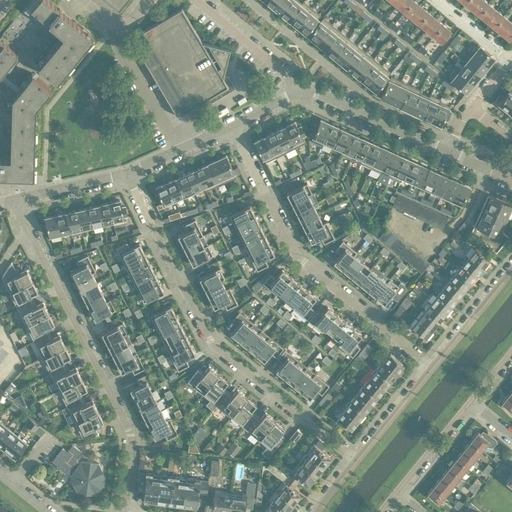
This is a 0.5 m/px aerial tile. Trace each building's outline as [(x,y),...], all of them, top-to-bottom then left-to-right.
[(52,87),(58,80),(93,36),(58,7),(49,0),(30,0),(27,3),(0,36),(0,174),(34,175),(36,106),(52,87)] [(280,13),(290,0),(276,0),(272,6),(280,13)] [(288,19),(302,3),(298,0),(290,0),(280,13),(288,19)] [(404,12),(414,0),(413,0),(401,0),(397,6),(404,12)] [(421,6),(414,0),(404,12),(411,18),(421,6)] [(467,0),(465,3),(472,9),(479,0),(467,0)] [(483,0),(479,0),(472,9),(479,15),(489,4),(483,0)] [(297,26),(312,8),(303,1),(302,3),(288,19),(297,26)] [(489,4),(479,15),(487,21),(496,10),(489,4)] [(429,13),(421,6),(411,18),(419,24),(429,13)] [(223,78),(227,61),(230,49),(202,42),(182,8),(138,33),(135,45),(177,116),(223,89),(226,88),(228,86),(223,78)] [(305,33),(321,15),(312,8),(297,26),(305,33)] [(496,10),(487,21),(494,27),(503,16),(496,10)] [(435,18),(429,13),(419,24),(426,30),(435,18)] [(501,33),(511,22),(503,16),(494,27),(501,33)] [(317,43),(332,24),(323,17),(308,35),(317,43)] [(391,28),(395,23),(388,17),(384,22),(391,28)] [(443,24),(435,18),(426,30),(434,36),(443,24)] [(511,23),(511,22),(501,33),(509,40),(511,35),(511,23)] [(325,49),(340,31),(332,24),(317,43),(325,49)] [(451,31),(443,24),(434,36),(441,42),(451,31)] [(333,56),(348,38),(340,31),(325,49),(333,56)] [(342,63),(357,45),(348,38),(333,56),(342,63)] [(457,41),(453,46),(454,46),(459,51),(463,47),(457,42),(457,41)] [(350,70),(365,52),(357,45),(342,63),(350,70)] [(494,57),(480,45),(472,54),(487,66),(488,65),(489,63),(494,57)] [(409,50),(403,58),(410,64),(414,59),(416,56),(409,50)] [(358,77),(373,58),(365,52),(350,70),(358,77)] [(487,66),(472,54),(466,63),(480,75),(487,66)] [(367,84),(382,65),(373,58),(358,77),(367,84)] [(480,75),(466,63),(459,71),(473,83),(477,79),(478,77),(480,75)] [(375,91),(391,72),(382,65),(367,84),(375,91)] [(473,83),(459,71),(452,80),(466,92),(470,87),(471,86),(473,83)] [(391,102),(401,80),(391,76),(381,97),(391,102)] [(401,107),(411,85),(401,80),(391,102),(401,107)] [(411,111),(420,92),(421,89),(411,85),(401,107),(411,111)] [(511,113),(511,111),(511,93),(508,91),(498,103),(511,113)] [(420,116),(429,96),(420,92),(411,111),(420,116)] [(430,120),(439,101),(440,99),(430,94),(429,96),(420,116),(430,120)] [(446,120),(450,111),(448,110),(449,106),(439,101),(430,120),(440,125),(443,119),(446,120)] [(331,124),(321,119),(318,126),(315,124),(311,133),(314,134),(313,136),(323,141),(331,124)] [(304,135),(299,127),(297,128),(293,122),(283,127),(292,144),(302,139),(301,137),(304,135)] [(333,145),(341,128),(331,124),(323,141),(333,145)] [(292,144),(283,127),(274,132),(282,149),(292,144)] [(343,150),(351,133),(341,128),(333,145),(343,150)] [(282,149),(274,132),(264,136),(272,153),(282,149)] [(353,154),(360,137),(351,133),(343,150),(353,154)] [(272,153),(264,136),(254,141),(262,158),(272,153)] [(362,159),(370,142),(360,137),(353,154),(362,159)] [(372,163),(380,146),(370,142),(362,159),(372,163)] [(382,168),(390,150),(380,146),(372,163),(382,168)] [(392,172),(400,155),(390,150),(382,168),(392,172)] [(234,172),(226,155),(216,160),(224,177),(234,172)] [(402,177),(410,159),(400,155),(392,172),(402,177)] [(412,181),(419,164),(410,159),(402,177),(412,181)] [(224,177),(216,160),(206,164),(214,182),(224,177)] [(214,182),(206,164),(196,169),(204,186),(214,182)] [(421,186),(429,168),(419,164),(412,181),(421,186)] [(431,190),(439,173),(429,168),(421,186),(431,190)] [(204,186),(196,169),(186,173),(194,191),(204,186)] [(194,191),(186,173),(181,176),(178,177),(176,178),(184,195),(185,197),(195,193),(194,191)] [(441,195),(449,177),(439,173),(431,190),(441,195)] [(451,199),(459,182),(449,177),(441,195),(451,199)] [(184,195),(176,178),(175,178),(172,180),(167,182),(174,199),(184,195)] [(174,199),(167,182),(165,183),(156,187),(158,191),(159,193),(156,195),(160,203),(163,202),(165,206),(175,202),(174,199)] [(461,204),(469,186),(459,182),(451,199),(461,204)] [(291,203),(308,194),(312,193),(307,183),(286,193),(291,203)] [(313,204),(308,194),(291,203),(296,213),(313,204)] [(398,194),(392,206),(398,208),(403,197),(398,194)] [(501,230),(511,205),(511,204),(498,198),(491,195),(490,195),(487,194),(471,231),(496,251),(509,236),(501,230)] [(403,197),(398,208),(403,211),(408,199),(403,197)] [(414,202),(408,199),(403,211),(408,213),(414,202)] [(127,216),(124,206),(122,207),(121,204),(120,200),(111,202),(109,202),(114,223),(114,226),(125,223),(124,216),(127,216)] [(114,223),(109,202),(103,204),(100,204),(98,205),(103,226),(114,223)] [(414,202),(408,213),(414,216),(419,204),(414,202)] [(318,214),(313,204),(296,213),(301,222),(318,214)] [(425,207),(419,204),(414,216),(419,218),(425,207)] [(103,226),(98,205),(96,205),(93,206),(88,207),(92,226),(93,228),(103,226)] [(255,215),(250,205),(229,215),(234,225),(255,215)] [(92,226),(88,207),(82,209),(79,209),(77,210),(82,228),(92,226)] [(430,209),(425,207),(419,218),(425,221),(430,209)] [(436,212),(430,209),(425,221),(431,223),(436,212)] [(82,228),(77,210),(72,211),(69,212),(67,212),(72,233),(72,235),(83,233),(82,228)] [(72,233),(67,212),(65,213),(62,213),(56,215),(61,235),(72,233)] [(436,212),(431,223),(436,226),(441,214),(436,212)] [(323,223),(318,214),(301,222),(306,232),(323,223)] [(448,217),(441,214),(436,226),(443,229),(448,217)] [(61,235),(56,215),(54,215),(45,217),(46,221),(50,238),(61,235)] [(239,235),(259,225),(255,215),(234,225),(239,235)] [(203,235),(195,219),(184,225),(187,230),(182,233),(178,235),(183,245),(203,235)] [(370,229),(373,226),(364,219),(362,222),(370,229)] [(326,221),(323,223),(306,232),(311,242),(321,237),(324,243),(334,238),(326,221)] [(475,237),(463,228),(465,224),(463,222),(458,229),(472,240),(475,237)] [(219,231),(216,225),(210,227),(213,234),(219,231)] [(230,231),(227,225),(222,228),(225,234),(230,231)] [(244,245),(264,234),(259,225),(239,235),(244,245)] [(387,228),(379,237),(385,242),(393,232),(387,228)] [(393,232),(385,242),(389,246),(398,236),(393,232)] [(249,254),(269,244),(264,234),(244,245),(249,254)] [(187,254),(207,245),(203,235),(183,245),(187,254)] [(398,236),(389,246),(394,250),(402,240),(398,236)] [(354,255),(357,252),(343,240),(335,249),(340,254),(333,262),(342,269),(354,255)] [(402,240),(394,250),(399,254),(407,244),(402,240)] [(143,252),(139,243),(129,248),(126,242),(115,247),(123,262),(143,252)] [(240,251),(237,244),(231,247),(235,254),(240,251)] [(264,259),(265,258),(274,254),(269,244),(249,254),(257,270),(268,265),(264,259)] [(407,244),(399,254),(403,257),(411,247),(407,244)] [(192,265),(213,255),(207,245),(187,254),(192,265)] [(411,247),(403,257),(408,261),(416,251),(411,247)] [(475,247),(462,263),(476,275),(489,259),(475,247)] [(232,257),(229,251),(223,253),(226,260),(232,257)] [(416,251),(408,261),(413,265),(421,255),(416,251)] [(128,272),(148,262),(143,252),(123,262),(128,272)] [(96,270),(88,255),(77,260),(80,266),(70,271),(75,281),(92,272),(96,270)] [(351,276),(362,262),(354,255),(342,269),(351,276)] [(421,255),(413,265),(417,269),(425,259),(421,255)] [(425,259),(417,269),(422,273),(430,263),(425,259)] [(17,274),(11,262),(1,278),(3,281),(17,274)] [(108,268),(104,262),(99,265),(103,271),(108,268)] [(119,269),(116,262),(111,265),(114,271),(119,269)] [(133,282),(154,272),(148,262),(128,272),(133,282)] [(359,283),(371,268),(362,262),(351,276),(359,283)] [(476,275),(462,263),(449,279),(464,291),(476,275)] [(224,279),(219,268),(199,278),(204,289),(221,280),(224,279)] [(367,290),(379,275),(371,268),(359,283),(367,290)] [(276,294),(291,276),(282,269),(275,278),(270,273),(262,283),(276,294)] [(32,281),(27,270),(17,274),(3,281),(9,292),(32,281)] [(97,282),(92,272),(75,281),(80,290),(97,282)] [(138,292),(159,282),(154,272),(133,282),(138,292)] [(376,297),(388,282),(379,275),(367,290),(376,297)] [(285,301),(299,283),(291,276),(276,294),(285,301)] [(384,303),(398,286),(390,279),(388,282),(376,297),(384,303)] [(464,291),(449,279),(436,294),(451,306),(464,291)] [(225,289),(221,280),(204,289),(209,298),(225,289)] [(14,303),(28,296),(38,292),(32,281),(9,292),(14,303)] [(118,288),(114,281),(109,284),(112,290),(118,288)] [(102,292),(97,282),(80,290),(85,300),(102,292)] [(129,288),(126,282),(121,285),(124,291),(129,288)] [(143,302),(164,292),(159,282),(138,292),(143,302)] [(293,308),(307,290),(299,283),(285,301),(293,308)] [(229,288),(225,289),(209,298),(214,308),(224,303),(227,309),(237,304),(229,288)] [(309,306),(310,305),(316,297),(307,290),(293,308),(307,319),(314,310),(309,306)] [(107,301),(102,292),(85,300),(90,310),(107,301)] [(451,306),(436,294),(424,310),(438,322),(451,306)] [(17,308),(31,301),(28,296),(14,303),(17,308)] [(275,301),(269,296),(266,301),(271,306),(275,301)] [(95,320),(115,309),(110,300),(107,301),(90,310),(95,320)] [(20,314),(34,307),(31,301),(17,308),(20,314)] [(49,313),(43,302),(34,307),(20,314),(26,325),(49,313)] [(269,309),(263,304),(259,309),(265,314),(269,309)] [(175,315),(170,305),(150,315),(155,325),(175,315)] [(131,314),(128,307),(122,310),(126,317),(131,314)] [(322,331),(324,328),(336,314),(327,307),(321,315),(315,311),(308,320),(322,331)] [(143,315),(139,308),(134,311),(137,317),(143,315)] [(292,315),(286,310),(282,315),(288,320),(292,315)] [(438,322),(424,310),(411,325),(426,337),(438,322)] [(237,311),(228,317),(231,320),(238,312),(237,311)] [(238,340),(253,323),(239,311),(238,312),(231,320),(237,325),(230,333),(238,340)] [(45,329),(48,328),(54,324),(49,313),(26,325),(31,336),(45,329)] [(333,335),(344,320),(336,314),(324,328),(333,335)] [(160,335),(180,325),(175,315),(155,325),(160,335)] [(285,323),(280,318),(276,323),(282,327),(285,323)] [(341,342),(353,327),(344,320),(333,335),(341,342)] [(127,332),(122,323),(101,333),(106,343),(127,332)] [(247,347),(261,329),(253,323),(238,340),(247,347)] [(165,344),(185,334),(180,325),(160,335),(165,344)] [(355,343),(357,340),(362,334),(353,327),(341,342),(338,345),(352,356),(360,347),(355,343)] [(34,341),(47,334),(45,329),(31,336),(34,341)] [(255,354),(269,336),(261,329),(247,347),(255,354)] [(111,352),(132,342),(127,332),(106,343),(111,352)] [(36,346),(50,339),(47,334),(34,341),(36,346)] [(144,340),(141,334),(136,336),(139,343),(144,340)] [(156,341),(153,334),(147,337),(150,344),(156,341)] [(170,354),(190,344),(185,334),(165,344),(170,354)] [(321,338),(315,334),(311,338),(317,343),(321,338)] [(65,346),(60,335),(50,339),(36,346),(42,358),(65,346)] [(264,361),(271,353),(276,357),(283,348),(269,336),(255,354),(264,361)] [(116,362),(136,352),(132,342),(111,352),(116,362)] [(364,358),(372,347),(367,343),(359,353),(364,358)] [(188,365),(185,359),(195,354),(190,344),(170,354),(178,370),(188,365)] [(48,369),(61,362),(71,357),(65,346),(42,358),(48,369)] [(337,352),(332,347),(328,352),(334,357),(337,352)] [(284,377),(298,360),(285,348),(277,358),(282,362),(275,370),(284,377)] [(144,368),(136,352),(116,362),(121,372),(131,367),(134,373),(144,368)] [(390,353),(376,369),(390,381),(404,364),(390,353)] [(164,357),(162,354),(157,356),(160,363),(166,360),(164,357)] [(331,360),(325,355),(322,360),(327,364),(331,360)] [(292,384),(307,367),(298,360),(284,377),(292,384)] [(50,374),(64,367),(61,362),(48,369),(50,374)] [(202,394),(218,374),(209,366),(202,374),(197,370),(187,382),(202,394)] [(53,379),(67,372),(64,367),(50,374),(53,379)] [(301,391),(315,374),(307,367),(292,384),(301,391)] [(82,379),(76,368),(67,372),(53,379),(59,390),(82,379)] [(390,381),(376,369),(363,385),(377,396),(390,381)] [(155,389),(147,373),(136,378),(139,384),(130,389),(135,399),(155,389)] [(226,393),(221,389),(228,381),(218,374),(202,394),(210,400),(206,405),(212,410),(216,405),(226,393)] [(321,394),(329,385),(315,374),(301,391),(309,398),(316,390),(321,394)] [(78,394),(81,393),(87,390),(82,379),(59,390),(64,401),(78,394)] [(5,391),(3,394),(5,396),(9,395),(19,390),(12,383),(11,382),(5,391)] [(364,412),(377,396),(363,385),(350,401),(364,412)] [(140,409),(160,398),(155,389),(135,399),(140,409)] [(230,417),(247,397),(237,389),(231,397),(226,393),(216,405),(230,417)] [(172,396),(169,390),(164,393),(167,399),(172,396)] [(324,406),(332,396),(327,392),(319,402),(324,406)] [(13,398),(23,407),(27,405),(21,394),(13,398)] [(67,406),(80,399),(78,394),(64,401),(67,406)] [(511,412),(511,397),(508,394),(501,403),(511,412)] [(254,416),(250,413),(256,405),(247,397),(230,417),(244,428),(254,416)] [(145,418),(165,408),(160,398),(140,409),(145,418)] [(69,411),(83,404),(80,399),(67,406),(69,411)] [(98,411),(92,400),(83,404),(69,411),(75,422),(98,411)] [(351,429),(364,412),(350,401),(337,417),(351,429)] [(13,402),(9,406),(16,411),(18,407),(13,402)] [(149,428),(170,418),(165,408),(145,418),(149,428)] [(36,412),(39,419),(46,416),(43,409),(36,412)] [(182,415),(179,409),(173,412),(177,418),(182,415)] [(80,433),(94,426),(103,421),(98,411),(75,422),(80,433)] [(258,440),(275,420),(265,412),(259,420),(254,416),(244,428),(258,440)] [(0,436),(8,427),(4,423),(5,421),(1,417),(0,417),(0,436)] [(45,431),(39,426),(30,418),(26,422),(36,430),(35,431),(41,436),(45,431)] [(178,433),(175,427),(170,418),(149,428),(154,438),(164,433),(167,439),(178,433)] [(283,440),(278,436),(284,428),(275,420),(258,440),(273,452),(283,440)] [(98,435),(97,432),(94,426),(80,433),(83,437),(98,435)] [(193,435),(197,442),(206,431),(199,426),(193,435)] [(5,449),(19,432),(15,428),(13,430),(8,427),(0,436),(0,447),(1,448),(2,447),(5,449)] [(294,442),(301,433),(297,429),(289,439),(294,442)] [(478,431),(470,440),(482,450),(485,446),(492,447),(497,442),(495,440),(496,440),(496,439),(487,432),(487,433),(486,432),(482,430),(480,433),(478,431)] [(14,458),(27,442),(22,438),(24,436),(19,432),(5,449),(8,452),(7,453),(14,458)] [(470,440),(463,449),(475,459),(482,450),(470,440)] [(189,442),(188,450),(199,452),(194,442),(189,442)] [(227,451),(233,456),(240,447),(234,442),(227,451)] [(216,450),(222,454),(227,448),(221,443),(216,450)] [(331,458),(314,443),(306,453),(324,467),(331,458)] [(106,480),(99,463),(81,461),(80,462),(76,459),(82,451),(72,444),(67,451),(63,448),(52,461),(57,465),(56,466),(65,473),(67,471),(71,474),(70,475),(77,492),(95,494),(106,480)] [(463,449),(456,458),(468,468),(475,459),(463,449)] [(324,467),(306,453),(299,462),(316,476),(324,467)] [(495,455),(492,458),(498,463),(501,460),(495,455)] [(456,458),(449,467),(461,476),(468,468),(456,458)] [(217,475),(218,463),(211,462),(210,474),(217,475)] [(301,494),(293,488),(297,484),(283,473),(270,462),(267,466),(262,465),(262,472),(265,473),(268,469),(283,481),(276,490),(293,504),(301,494)] [(316,476),(299,462),(291,471),(288,469),(287,469),(283,473),(297,484),(300,479),(308,485),(316,476)] [(502,463),(495,472),(499,476),(507,466),(502,463)] [(488,464),(485,467),(491,472),(494,469),(488,464)] [(511,470),(507,466),(499,476),(505,480),(511,471),(511,470)] [(449,467),(442,475),(453,485),(461,476),(449,467)] [(491,472),(485,467),(482,470),(488,475),(491,472)] [(156,501),(160,474),(138,471),(137,477),(139,477),(138,490),(144,490),(143,500),(148,501),(148,500),(156,501)] [(169,504),(173,476),(160,474),(156,501),(165,502),(165,503),(169,504)] [(442,475),(434,485),(445,495),(453,485),(442,475)] [(183,504),(187,478),(173,476),(169,504),(175,504),(175,503),(183,504)] [(206,493),(208,480),(187,478),(183,504),(192,505),(192,504),(197,505),(198,500),(200,500),(201,495),(198,495),(199,492),(206,493)] [(473,482),(471,485),(476,490),(479,486),(473,482)] [(253,499),(253,496),(255,483),(247,483),(246,494),(242,493),(242,496),(231,495),(229,510),(244,511),(246,498),(253,499)] [(438,503),(445,495),(434,485),(427,494),(438,503)] [(476,490),(471,485),(468,488),(474,493),(476,490)] [(213,508),(229,510),(231,495),(220,493),(220,490),(215,490),(213,508)] [(286,511),(293,504),(276,490),(269,499),(272,502),(284,511),(286,511)] [(459,499),(456,503),(462,507),(465,504),(459,499)] [(284,511),(272,502),(263,511),(284,511)] [(462,511),(463,511),(469,511),(475,506),(470,502),(462,511)] [(462,507),(456,503),(453,506),(459,511),(462,507)]
